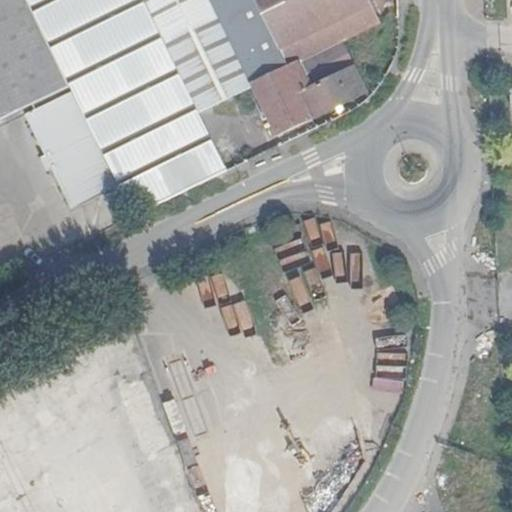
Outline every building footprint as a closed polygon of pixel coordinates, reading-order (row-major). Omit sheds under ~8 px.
[(0,0),(0,126),(73,93),(26,0),(0,0)] [(30,0),(136,204),(222,162),(206,131),(194,103),(192,99),(142,0),(30,0)] [(142,0),(192,99),(194,103),(248,76),(213,5),(209,0),(142,0)] [(261,82),(254,86),(280,138),(367,94),(356,71),(341,78),(326,48),(382,20),(371,0),(209,0),(213,5),(221,1),(261,82)] [(221,1),(213,5),(248,76),(254,86),(261,82),(221,1)] [(137,218),(123,193),(113,199),(127,223),(137,218)]
